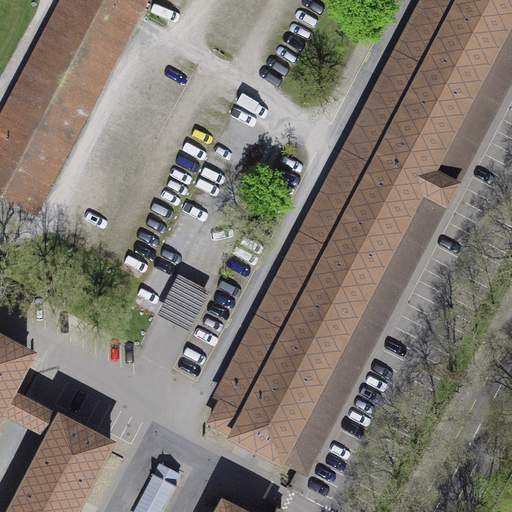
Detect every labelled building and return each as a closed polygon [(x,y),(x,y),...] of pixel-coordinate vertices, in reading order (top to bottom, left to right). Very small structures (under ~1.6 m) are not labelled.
[(60,0),(0,116),(0,199),(2,201),(35,218),(148,0),(60,0)] [(233,434),(231,439),(236,442),(237,441),(276,462),(275,463),(281,466),(284,461),(301,469),(300,471),(303,472),(306,474),(309,468),(307,467),(314,455),(315,456),(317,452),(316,451),(444,207),(447,208),(449,203),(448,202),(454,191),(455,191),(458,186),(455,185),(511,76),(511,0),(433,0),(362,137),(360,137),(358,140),(359,141),(356,147),(353,153),(352,152),(350,156),(352,157),(223,403),(222,402),(219,406),(221,407),(215,419),(213,418),(210,424),(216,427),(216,425),(233,434)] [(159,312),(140,351),(172,367),(209,293),(177,277),(159,312)] [(0,416),(27,431),(48,442),(60,419),(39,408),(11,393),(29,358),(0,342),(0,416)] [(76,511),(111,446),(60,419),(48,442),(10,511),(76,511)] [(158,465),(134,511),(163,511),(181,477),(170,471),(158,465)]
